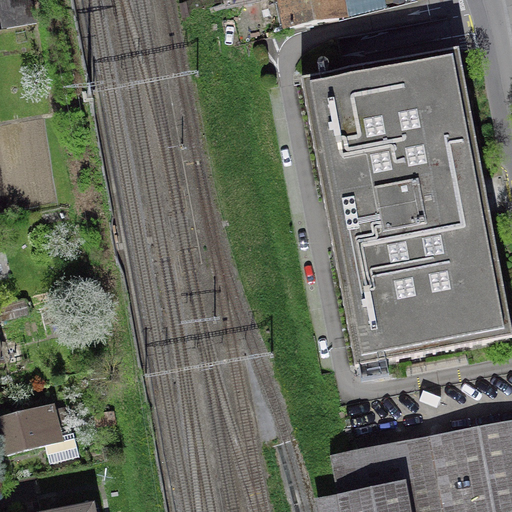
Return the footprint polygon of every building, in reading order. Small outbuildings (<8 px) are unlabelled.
[(31,0),(0,0),(0,38),(38,32),(31,0)] [(280,0),(286,32),(336,22),(330,0),(280,0)] [(362,0),(363,9),(380,8),(379,0),(362,0)] [(511,296),(466,68),(322,96),(375,363),(511,336),(511,296)] [(24,299),(0,305),(0,307),(3,321),(28,315),(24,299)] [(50,401),(0,413),(0,436),(5,454),(47,443),(52,464),(79,457),(72,433),(59,436),(50,401)] [(511,511),(511,432),(320,468),(328,511),(511,511)]
